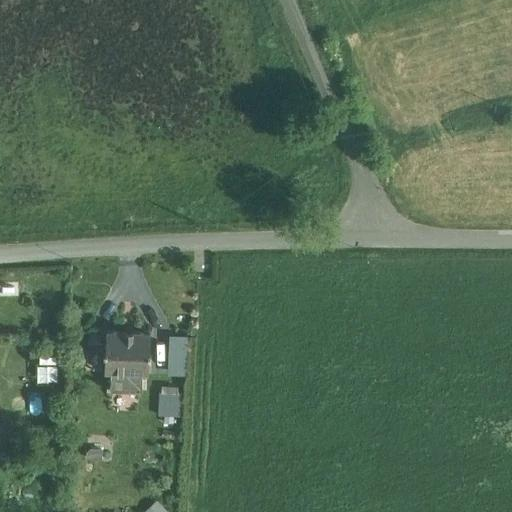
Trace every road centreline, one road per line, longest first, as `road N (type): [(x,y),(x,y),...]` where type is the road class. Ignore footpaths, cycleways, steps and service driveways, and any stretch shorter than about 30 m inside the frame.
road 1 (unclassified): [(0,253),(389,238)]
road 2 (unclassified): [(389,238),(287,0)]
road 3 (unclassified): [(511,242),(389,238)]
